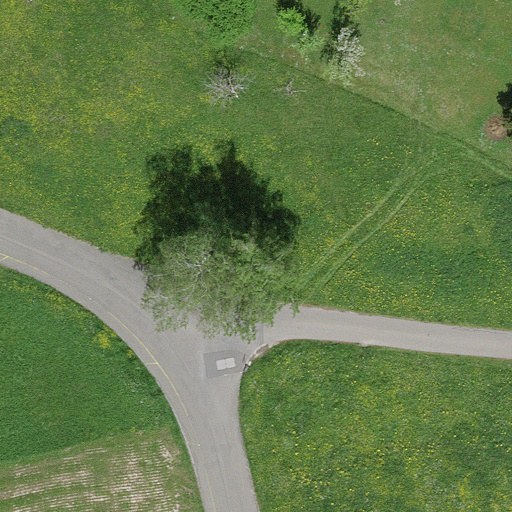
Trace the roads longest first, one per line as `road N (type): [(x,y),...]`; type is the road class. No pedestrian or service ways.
road 1 (residential): [(199,336),(511,349)]
road 2 (residential): [(0,239),(84,272),(199,336)]
road 3 (residential): [(199,336),(227,511)]
